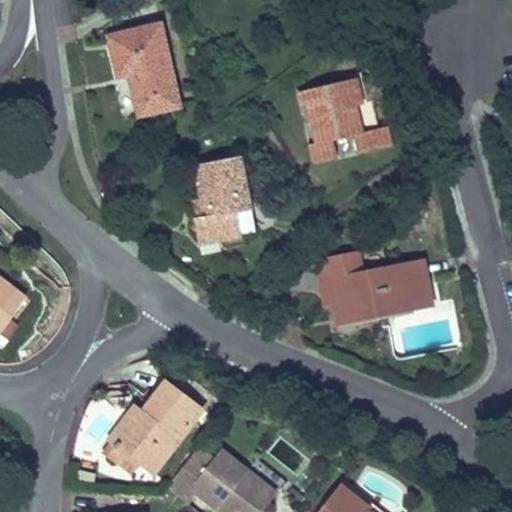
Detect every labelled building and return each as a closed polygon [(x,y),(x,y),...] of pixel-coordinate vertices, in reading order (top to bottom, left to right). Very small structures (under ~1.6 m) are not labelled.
[(166,19),(111,28),(117,68),(133,66),(139,106),(180,100),(166,19)] [(390,151),(385,132),(358,138),(352,116),(357,115),(350,86),(293,100),(297,114),(307,112),(316,148),(307,150),(312,170),(331,166),(327,149),(351,143),(355,160),(390,151)] [(236,166),(196,175),(203,206),(207,224),(191,228),(196,251),(239,241),(234,221),(247,218),(236,166)] [(203,206),(187,210),(191,228),(207,224),(203,206)] [(350,261),(308,270),(318,316),(330,314),(333,330),(424,311),(414,263),(353,276),(350,261)] [(0,340),(29,302),(0,280),(0,340)] [(395,323),(377,327),(381,347),(419,365),(463,353),(461,342),(413,353),(401,346),(395,323)] [(145,432),(137,426),(122,447),(167,479),(214,415),(177,388),(155,418),(145,432)] [(146,412),(137,426),(145,432),(155,418),(146,412)] [(222,465),(205,453),(176,495),(197,511),(206,499),(223,511),(274,511),(285,498),(255,476),(229,456),(222,465)] [(372,511),(349,494),(335,511),(372,511)]
